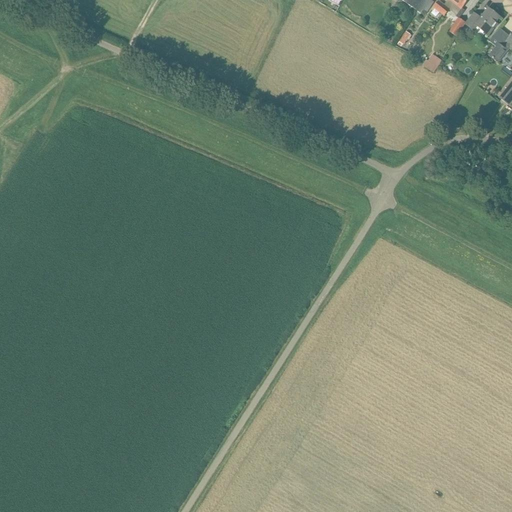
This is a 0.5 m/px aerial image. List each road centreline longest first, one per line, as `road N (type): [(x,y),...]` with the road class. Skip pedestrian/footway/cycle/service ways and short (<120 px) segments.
road 1 (track): [(0,39),(363,190),(511,271)]
road 2 (unclassified): [(397,175),(13,0)]
road 3 (unclassified): [(184,511),(397,175)]
road 4 (track): [(120,51),(67,73),(13,120)]
road 5 (unclassified): [(397,175),(452,140),(511,144)]
